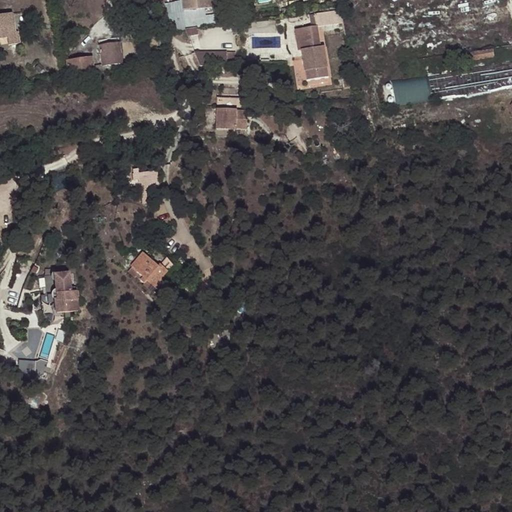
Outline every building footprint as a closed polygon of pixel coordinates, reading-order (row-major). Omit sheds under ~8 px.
[(190,0),(192,10),(206,8),(205,0),(190,0)] [(205,0),(206,8),(213,7),(222,5),(220,0),(205,0)] [(215,25),(213,7),(206,8),(192,10),(172,13),(175,30),(187,29),(194,28),(198,27),(215,25)] [(323,14),(325,26),(335,25),(333,12),(323,14)] [(0,37),(6,37),(8,44),(19,43),(17,30),(14,31),(11,13),(0,14),(0,37)] [(318,27),(325,26),(323,14),(315,15),(317,27),(318,27)] [(187,29),(190,36),(199,35),(198,27),(194,28),(187,29)] [(301,41),(304,64),(326,61),(324,48),(321,48),(318,27),(317,27),(295,31),(297,41),(301,41)] [(103,66),(123,63),(120,43),(100,46),(103,66)] [(494,50),(468,54),(470,62),(495,58),(494,50)] [(228,53),(196,54),(201,68),(215,68),(224,68),(229,68),(228,55),(228,53)] [(228,55),(229,68),(237,68),(237,54),(228,55)] [(69,75),(94,71),(92,57),(67,60),(69,75)] [(326,61),(304,64),(307,81),(329,79),(326,61)] [(458,91),(511,85),(511,70),(431,79),(432,92),(445,90),(445,95),(458,93),(458,91)] [(355,83),(362,82),(361,75),(354,76),(355,83)] [(397,104),(431,102),(429,78),(395,80),(397,104)] [(217,129),(247,130),(247,112),(217,111),(217,129)] [(158,170),(134,171),(135,188),(159,186),(158,170)] [(147,280),(156,289),(163,281),(161,279),(154,273),(160,267),(143,253),(132,266),(133,266),(129,271),(135,277),(137,276),(145,283),(147,280)] [(179,259),(168,271),(177,279),(188,267),(179,259)] [(154,273),(161,279),(168,271),(161,266),(160,267),(154,273)] [(47,295),(49,314),(80,312),(77,288),(72,288),(71,274),(58,275),(57,269),(46,270),(46,276),(45,276),(47,295)] [(49,376),(49,359),(20,359),(20,376),(49,376)]
